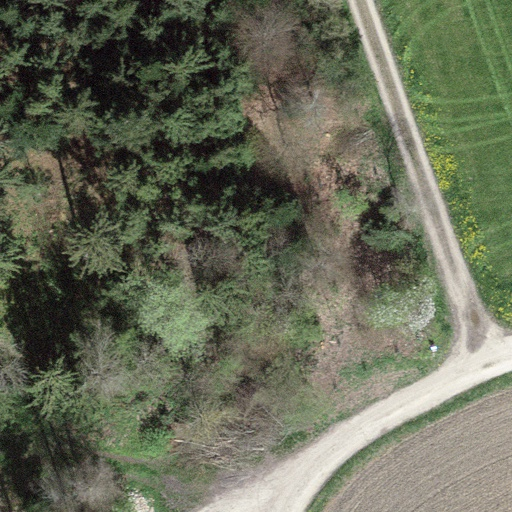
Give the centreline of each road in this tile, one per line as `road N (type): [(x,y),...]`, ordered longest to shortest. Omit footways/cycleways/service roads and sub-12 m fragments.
road 1 (track): [(482,359),(364,0)]
road 2 (track): [(260,482),(482,359)]
